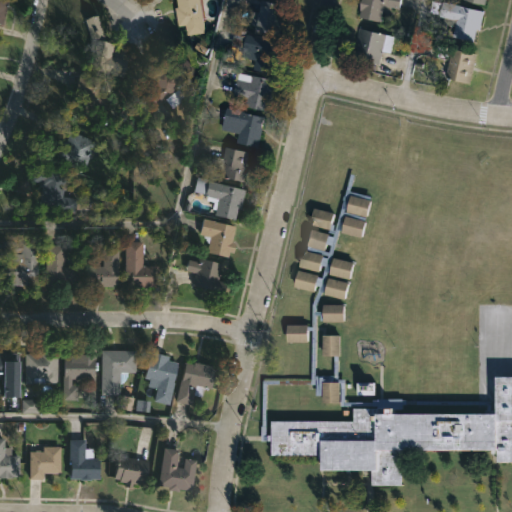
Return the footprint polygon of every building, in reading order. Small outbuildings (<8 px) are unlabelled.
[(202,0),(207,33),(189,35),(188,26),(180,27),(177,8),(180,7),(178,0),(202,0)] [(262,0),(287,6),(279,35),(255,29),(256,27),(250,25),(253,10),(259,12),(262,0)] [(398,0),(396,9),(381,5),(378,22),(356,17),(360,0),(398,0)] [(431,2),(440,4),(440,2),(481,12),(477,30),(474,29),(470,43),(449,38),(452,26),(436,22),(437,15),(426,13),(429,1),(431,2)] [(128,58),(124,76),(85,69),(90,40),(84,18),(97,14),(103,37),(95,39),(114,43),(112,55),(128,58)] [(391,37),(387,53),(379,51),(376,65),(352,59),(359,29),(391,37)] [(247,31),(246,34),(262,36),(261,38),(279,42),(277,52),(279,53),(274,75),(254,71),(254,73),(244,71),(245,66),(253,68),(255,61),(242,58),(244,48),(231,45),(234,33),(238,34),(239,30),(247,31)] [(474,54),(467,85),(435,76),(439,62),(444,63),(444,61),(437,59),(440,46),(474,54)] [(181,62),(193,79),(151,110),(141,96),(154,86),(145,74),(162,62),(168,71),(181,62)] [(109,92),(103,116),(71,108),(80,73),(103,78),(100,90),(109,92)] [(271,94),(267,112),(247,108),(249,98),(235,95),(240,73),(274,81),(271,94)] [(263,134),(260,148),(239,143),(241,134),(223,130),(228,108),(266,117),(263,134)] [(90,140),(81,162),(58,152),(68,130),(90,140)] [(249,153),(242,183),(219,177),(221,170),(212,168),(215,157),(224,159),(226,147),(249,153)] [(344,172),(355,173),(351,190),(372,195),(362,236),(342,232),(343,229),(340,228),(336,246),(339,247),(341,236),(360,241),(357,256),(335,250),(333,256),(354,261),(350,278),(330,273),(331,271),(329,271),(326,282),(327,283),(329,276),(349,281),(345,298),(325,293),(325,291),(323,290),(318,304),(317,310),(321,311),(321,309),(324,309),(324,303),(344,303),(344,321),(324,321),(324,315),(318,314),(317,374),(335,375),(336,356),(324,355),(324,334),(341,334),(340,378),(346,378),(346,401),(359,400),(359,401),(376,401),(376,399),(438,400),(438,376),(442,376),(442,400),(495,401),(495,375),(511,375),(511,461),(497,461),(497,453),(492,452),(492,448),(402,448),(402,485),(372,484),(371,469),(351,469),(351,472),(346,472),(346,469),(320,468),(320,458),(318,458),(318,455),(271,454),(271,441),(263,440),(263,379),(313,379),(314,329),(308,329),(308,341),(288,341),(288,323),(309,324),(309,325),(313,325),(314,303),(321,285),(317,284),(315,291),(294,286),(298,269),(319,274),(319,276),(324,277),(326,265),(322,263),(320,271),(299,266),(303,248),(306,249),(307,245),(305,244),(309,228),(335,235),(335,233),(330,231),(331,229),(311,224),(315,206),(335,211),(332,223),(336,224),(334,229),(337,229),(344,199),(339,197),(336,208),(316,203),(320,186),(340,191),(340,193),(346,195),(350,178),(343,176),(340,186),(321,181),(325,166),(344,171),(344,172)] [(77,200),(76,209),(40,203),(43,187),(39,187),(40,182),(33,181),(35,168),(66,173),(62,197),(77,200)] [(238,207),(238,209),(235,208),(232,221),(211,216),(212,210),(208,209),(210,202),(203,201),(204,195),(190,192),(194,177),(242,190),(238,207)] [(231,249),(230,252),(227,251),(225,257),(203,251),(205,244),(199,242),(200,236),(196,235),(199,219),(232,227),(228,242),(232,243),(231,249)] [(34,242),(33,267),(37,267),(36,280),(2,278),(4,241),(15,242),(15,232),(23,232),(23,241),(34,242)] [(142,240),(142,266),(157,266),(157,286),(123,286),(122,240),(142,240)] [(63,257),(63,266),(80,266),(80,287),(44,286),(45,244),(63,245),(63,257)] [(120,248),(119,284),(87,283),(87,265),(103,266),(104,248),(120,248)] [(218,263),(214,279),(223,281),(220,292),(189,285),(192,272),(187,270),(189,262),(195,264),(196,258),(218,263)] [(110,394),(102,394),(102,349),(137,349),(137,371),(129,371),(129,383),(122,383),(122,394),(110,394)] [(28,383),(26,383),(27,353),(41,353),(41,350),(59,350),(59,383),(28,383)] [(180,362),(173,403),(154,400),(156,388),(147,386),(148,377),(144,376),(149,350),(170,354),(169,359),(180,362)] [(477,366),(436,366),(436,352),(477,351),(477,366)] [(0,352),(21,352),(21,381),(3,380),(3,377),(0,377),(0,352)] [(95,353),(96,379),(71,379),(71,384),(78,384),(78,400),(64,400),(64,356),(70,356),(70,353),(95,353)] [(197,361),(217,366),(212,388),(204,386),(202,396),(194,394),(191,404),(176,400),(185,360),(194,362),(194,360),(197,361)] [(119,409),(129,411),(132,398),(121,396),(119,409)] [(20,413),(37,413),(37,400),(21,399),(20,413)] [(0,437),(6,437),(6,447),(11,447),(11,455),(20,455),(20,469),(11,469),(11,477),(0,477),(0,437)] [(86,439),(86,448),(94,448),(94,457),(101,457),(101,477),(70,477),(70,439),(86,439)] [(40,478),(30,478),(30,450),(44,450),(44,445),(61,445),(61,472),(44,472),(44,478),(40,478)] [(177,466),(184,467),(185,457),(198,459),(193,490),(179,488),(178,490),(169,489),(170,487),(159,485),(165,446),(180,448),(177,466)] [(151,459),(148,483),(140,482),(139,484),(120,482),(120,478),(114,477),(117,455),(151,459)]
